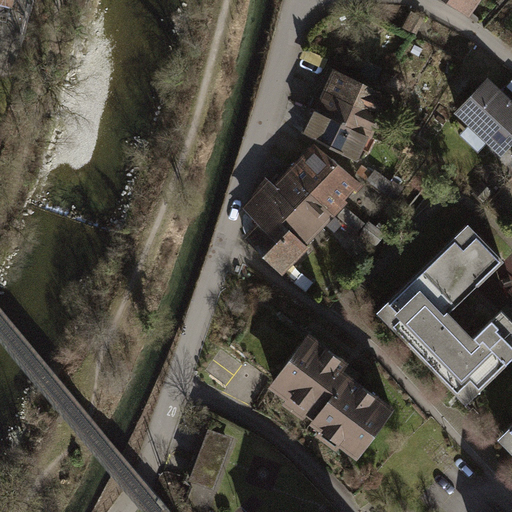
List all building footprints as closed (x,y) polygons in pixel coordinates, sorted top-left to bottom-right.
[(478,0),(445,0),(468,15),(478,0)] [(329,69),(319,89),(377,115),(386,95),(329,69)] [(511,101),(488,79),(457,112),(501,154),(511,141),(511,101)] [(319,89),(310,109),(367,136),(377,115),(319,89)] [(313,116),(305,133),(357,157),(367,136),(310,109),(308,114),(313,116)] [(293,172),(332,211),(359,182),(317,147),(293,172)] [(375,174),(362,166),(358,173),(370,181),(375,174)] [(277,182),(319,224),(332,211),(293,172),(290,169),(277,182)] [(266,179),(247,207),(261,223),(247,237),(282,271),(308,247),(303,240),(319,224),(277,182),(274,186),(266,179)] [(361,233),(376,245),(385,235),(370,222),(361,233)] [(467,224),(377,312),(467,403),(511,359),(511,320),(502,310),(471,339),(446,313),(501,259),(467,224)] [(233,345),(278,379),(309,337),(264,303),(233,345)] [(347,362),(311,335),(309,337),(278,379),(276,382),(309,406),(306,410),(343,437),(340,441),(359,455),(394,407),(342,369),(347,362)] [(238,432),(211,422),(191,477),(218,486),(238,432)] [(511,425),(498,438),(511,452),(511,425)]
